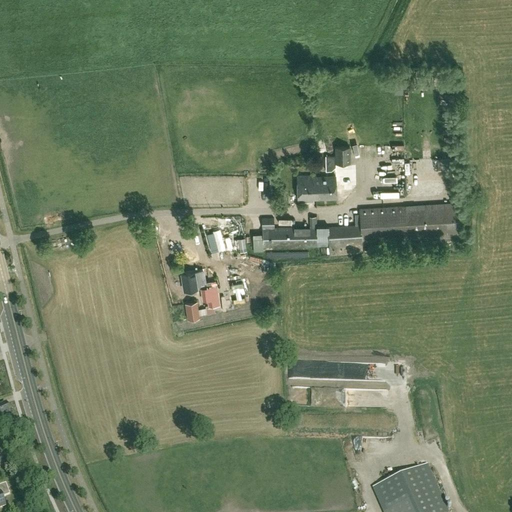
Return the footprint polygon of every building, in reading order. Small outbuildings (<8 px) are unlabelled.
[(325,156),(325,160),(325,171),(331,171),(335,167),(335,166),(335,163),(349,163),(349,146),(334,147),(334,150),(334,155),(325,156)] [(316,180),(316,176),(315,176),(315,175),(297,176),(297,201),(313,201),(313,199),(315,199),(315,180),(316,180)] [(315,180),(315,199),(336,199),(335,176),(316,176),(316,180),(315,180)] [(316,227),(316,246),(317,246),(329,246),(329,254),(362,252),(361,243),(447,237),(458,237),(461,236),(459,203),(444,203),(432,204),(359,209),(359,215),(355,215),(355,225),(328,227),(327,227),(316,227)] [(316,246),(316,227),(274,228),(273,218),(261,218),(261,228),(262,228),(262,233),(253,234),(253,252),(263,251),(263,247),(316,246)] [(203,270),(182,274),(184,290),(196,288),(196,289),(201,289),(203,300),(208,299),(209,305),(205,306),(206,308),(198,309),(197,302),(185,304),(187,319),(199,317),(199,315),(215,313),(214,305),(219,305),(217,293),(216,285),(209,286),(209,283),(205,283),(205,282),(203,270)] [(0,420),(10,416),(5,403),(0,405),(0,420)] [(447,511),(427,465),(373,488),(383,511),(447,511)] [(0,507),(4,506),(1,498),(9,495),(5,484),(0,485),(0,507)]
